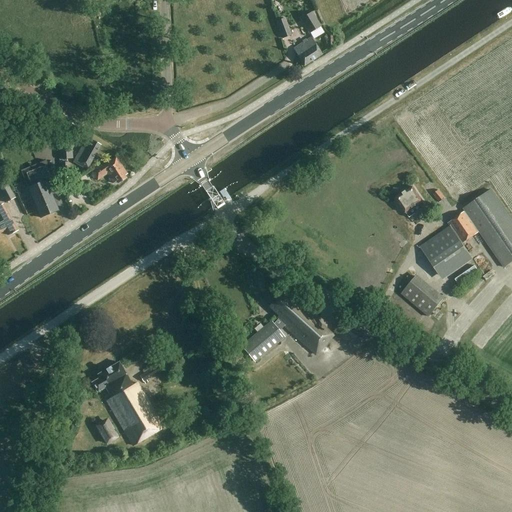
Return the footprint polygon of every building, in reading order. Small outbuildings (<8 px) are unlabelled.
[(300,19),(309,34),(310,33),(320,27),(311,12),(300,19)] [(278,26),(282,38),(291,35),(287,23),(278,26)] [(293,49),(294,51),(303,67),(323,55),(312,39),(311,38),(293,49)] [(58,141),(60,159),(72,158),(70,140),(58,141)] [(82,147),(75,158),(73,162),(86,169),(100,145),(93,141),(88,150),(82,147)] [(92,171),(93,172),(98,180),(107,175),(113,183),(116,181),(117,183),(126,177),(124,175),(127,174),(116,157),(102,166),(101,165),(92,171)] [(28,168),(20,171),(24,180),(40,218),(58,210),(45,181),(53,178),(45,160),(28,168)] [(63,186),(70,196),(82,188),(75,178),(63,186)] [(210,179),(209,179),(199,185),(199,186),(199,187),(200,187),(201,187),(210,181),(210,180),(210,179)] [(0,183),(0,191),(6,202),(15,198),(6,181),(0,183)] [(405,213),(409,218),(426,206),(422,201),(413,187),(395,198),(405,213)] [(229,198),(224,190),(220,192),(223,197),(225,196),(227,199),(229,198)] [(433,195),(439,202),(444,198),(438,190),(433,195)] [(447,223),(450,227),(462,244),(480,232),(504,267),(511,261),(511,221),(491,190),(464,208),(466,211),(447,223)] [(9,235),(16,231),(17,231),(9,215),(2,204),(0,205),(0,233),(6,230),(9,235)] [(420,247),(438,273),(462,256),(468,252),(464,247),(462,244),(450,227),(444,230),(420,247)] [(458,284),(478,271),(474,266),(455,279),(458,284)] [(401,294),(429,317),(443,299),(416,276),(401,294)] [(283,291),(269,306),(279,316),(276,319),(315,355),(333,335),(321,324),(323,321),(311,311),(308,313),(303,308),(305,305),(298,299),(295,302),(283,291)] [(494,317),(502,324),(508,316),(499,309),(494,317)] [(255,363),(279,342),(272,333),(278,329),(271,320),(263,327),(257,332),(242,346),(255,363)] [(334,332),(352,344),(361,331),(342,321),(334,332)] [(132,386),(119,362),(97,375),(100,379),(92,383),(97,392),(105,387),(111,398),(107,401),(133,446),(163,428),(137,383),(132,386)] [(140,376),(145,384),(148,382),(147,380),(164,370),(161,364),(140,376)] [(96,425),(106,444),(118,437),(107,419),(96,425)]
